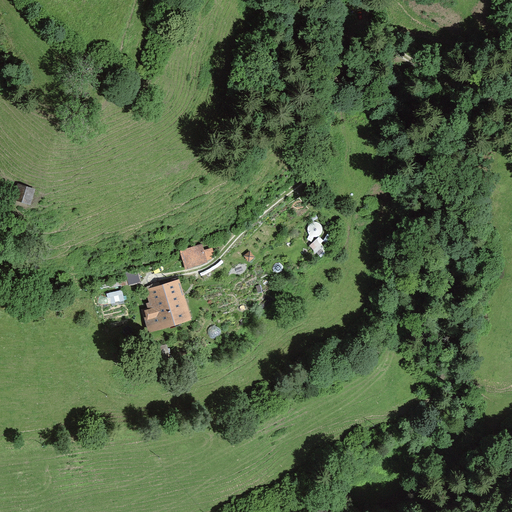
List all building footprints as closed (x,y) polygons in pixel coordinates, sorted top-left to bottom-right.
[(96,65),(89,58),(82,66),(90,73),(96,65)] [(137,74),(126,72),(124,81),(135,83),(137,74)] [(25,190),(15,188),(13,194),(24,196),(25,190)] [(186,252),(179,254),(183,264),(190,262),(186,252)] [(142,328),(180,317),(170,284),(141,292),(146,308),(137,310),(142,328)] [(123,288),(109,292),(111,300),(125,297),(123,288)] [(159,347),(149,349),(151,358),(161,356),(159,347)]
